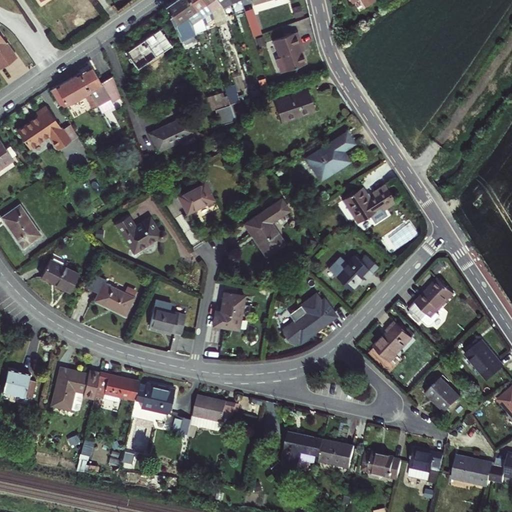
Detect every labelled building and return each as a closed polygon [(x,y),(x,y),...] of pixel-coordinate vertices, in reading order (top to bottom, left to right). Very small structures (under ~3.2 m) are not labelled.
[(195,31),(193,24),(175,0),(166,7),(177,23),(174,26),(184,39),(195,31)] [(193,24),(202,18),(189,0),(175,0),(193,24)] [(211,11),(203,0),(189,0),(202,18),(204,24),(213,18),(211,11)] [(216,0),(203,0),(211,11),(220,5),(216,0)] [(216,0),(220,5),(224,10),(233,5),(232,2),(230,0),(216,0)] [(261,34),(253,8),(245,11),(253,37),(261,34)] [(162,27),(125,52),(137,69),(173,44),(162,27)] [(298,32),(273,40),(279,58),(276,59),(281,73),(306,64),(300,46),(303,46),(298,32)] [(0,56),(5,63),(15,56),(0,33),(0,56)] [(92,68),(79,75),(98,107),(102,114),(114,107),(112,103),(120,98),(112,76),(101,83),(92,68)] [(79,75),(50,91),(61,110),(84,96),(93,110),(98,107),(79,75)] [(282,122),(316,111),(309,90),(275,101),(282,122)] [(227,96),(230,105),(240,102),(238,93),(227,96)] [(218,108),(214,94),(207,96),(213,110),(215,110),(218,108)] [(215,110),(221,126),(235,122),(230,105),(218,108),(215,110)] [(38,116),(17,131),(30,149),(49,137),(59,150),(70,141),(62,129),(45,106),(36,113),(38,116)] [(110,113),(103,117),(110,130),(116,127),(117,126),(110,113)] [(189,115),(149,133),(158,152),(198,133),(189,115)] [(70,124),(62,129),(70,141),(77,136),(70,124)] [(346,132),(306,158),(321,181),(350,162),(344,152),(355,145),(346,132)] [(0,140),(0,169),(14,160),(0,140)] [(205,182),(178,195),(187,213),(214,200),(205,182)] [(395,202),(384,186),(373,192),(375,196),(371,198),(364,187),(343,200),(358,223),(376,211),(377,212),(383,208),(383,210),(395,202)] [(281,199),(245,224),(251,234),(266,256),(285,243),(271,223),(289,210),(281,199)] [(20,205),(2,218),(23,248),(41,236),(20,205)] [(130,217),(116,225),(134,253),(158,239),(159,240),(161,241),(162,241),(164,240),(166,239),(166,237),(166,235),(166,234),(164,232),(162,232),(161,232),(160,232),(150,217),(135,226),(130,217)] [(379,268),(366,255),(360,261),(354,256),(345,263),(340,258),(329,269),(351,291),(365,277),(368,279),(379,268)] [(50,259),(41,278),(71,291),(79,273),(50,259)] [(127,315),(135,298),(138,291),(129,287),(126,293),(105,284),(107,281),(91,273),(84,286),(95,292),(91,299),(127,315)] [(426,294),(424,293),(409,309),(414,314),(412,317),(419,324),(422,321),(427,326),(431,326),(440,317),(436,314),(455,295),(438,278),(429,288),(430,289),(426,294)] [(215,311),(212,326),(239,330),(246,296),(224,292),(221,311),(215,311)] [(294,322),(288,326),(282,331),(284,337),(283,338),(286,342),(287,341),(293,345),(298,341),(300,343),(337,317),(328,305),(325,307),(316,295),(300,306),(301,307),(290,315),(294,322)] [(167,305),(167,302),(156,299),(150,327),(182,335),(186,314),(170,310),(171,306),(167,305)] [(389,333),(374,348),(390,362),(412,338),(395,322),(386,331),(389,333)] [(482,339),(465,354),(487,380),(504,366),(482,339)] [(83,396),(94,398),(95,397),(100,373),(89,370),(88,374),(60,367),(51,405),(70,410),(70,409),(77,411),(80,409),(83,396)] [(4,390),(26,395),(26,394),(33,395),(37,381),(30,379),(30,374),(8,369),(4,390)] [(100,373),(95,397),(103,398),(105,393),(135,400),(139,383),(139,382),(100,373)] [(441,378),(426,393),(445,412),(460,396),(441,378)] [(142,402),(141,408),(170,414),(175,390),(147,383),(146,385),(139,383),(135,400),(142,402)] [(511,388),(498,400),(511,415),(511,388)] [(32,402),(33,395),(26,394),(26,395),(25,400),(32,402)] [(237,403),(198,394),(193,415),(226,422),(235,414),(236,410),(237,403)] [(189,435),(191,425),(192,419),(176,415),(172,432),(189,435)] [(226,422),(193,415),(192,419),(191,425),(198,426),(218,430),(226,422)] [(198,426),(191,425),(189,435),(188,436),(195,438),(198,426)] [(300,453),(320,457),(324,439),(289,431),(282,458),(283,458),(282,465),(286,467),(291,468),(296,468),(298,461),(300,453)] [(87,467),(96,441),(88,439),(79,464),(87,467)] [(338,465),(350,467),(354,446),(324,439),(320,457),(318,466),(337,470),(338,465)] [(437,484),(444,453),(414,447),(408,475),(428,480),(428,482),(437,484)] [(397,478),(402,457),(372,451),(365,450),(361,471),(397,478)] [(511,477),(511,452),(509,452),(507,460),(506,466),(495,464),(495,462),(493,462),(489,480),(503,483),(504,476),(511,477)] [(452,478),(488,486),(489,480),(493,462),(457,454),(452,478)] [(496,458),(495,462),(495,464),(506,466),(507,460),(496,458)] [(349,473),(350,467),(338,465),(337,470),(349,473)]
